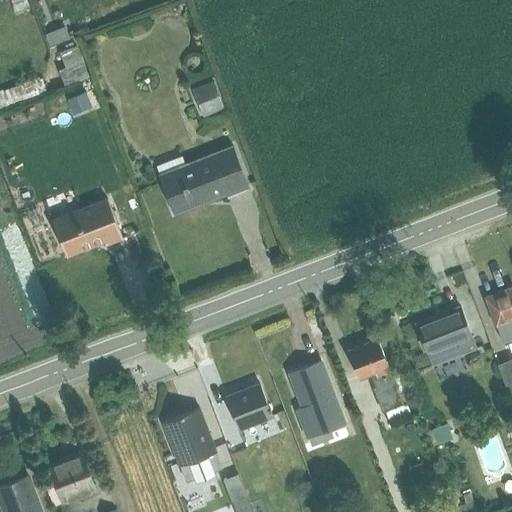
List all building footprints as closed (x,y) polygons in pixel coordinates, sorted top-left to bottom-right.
[(9,0),(9,11),(23,11),(23,0),(9,0)] [(49,45),(69,39),(64,24),(44,31),(49,45)] [(66,73),(82,66),(74,46),(58,53),(66,73)] [(0,105),(38,92),(33,78),(0,90),(0,105)] [(213,80),(190,86),(198,117),(221,111),(213,80)] [(82,91),(64,99),(71,116),(90,107),(82,91)] [(173,216),(249,190),(233,145),(158,171),(173,216)] [(67,259),(122,240),(107,195),(51,215),(67,259)] [(504,342),(511,339),(511,283),(485,294),(504,342)] [(434,362),(478,344),(462,305),(419,322),(434,362)] [(382,407),(403,399),(379,333),(350,344),(362,378),(370,375),(382,407)] [(511,353),(494,359),(507,398),(511,396),(511,353)] [(307,435),(347,420),(323,356),(284,371),(307,435)] [(242,428),(275,415),(260,379),(227,392),(242,428)] [(180,465),(218,449),(199,404),(161,420),(180,465)] [(445,421),(429,427),(435,442),(451,436),(445,421)] [(69,506),(100,494),(82,447),(50,459),(69,506)] [(253,511),(238,470),(222,476),(234,511),(253,511)] [(0,502),(4,511),(43,511),(26,472),(0,483),(0,502)]
